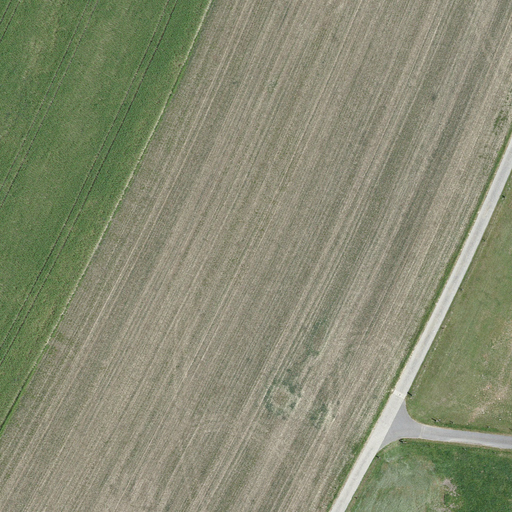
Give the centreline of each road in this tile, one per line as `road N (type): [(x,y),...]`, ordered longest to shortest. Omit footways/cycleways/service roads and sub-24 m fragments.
road 1 (track): [(338,511),(511,146)]
road 2 (track): [(386,422),(511,436)]
